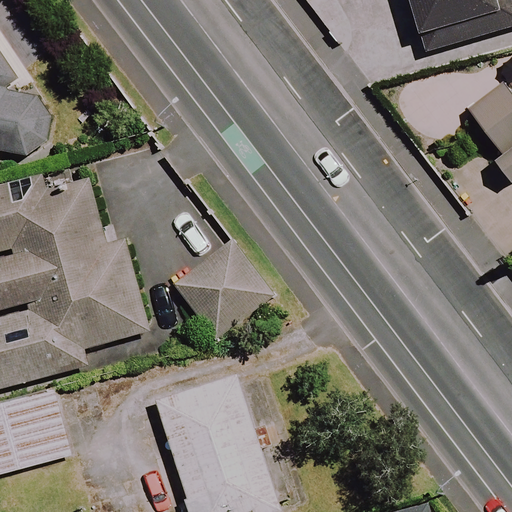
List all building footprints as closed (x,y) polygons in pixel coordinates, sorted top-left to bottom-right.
[(511,0),(407,0),(418,42),(478,27),(481,39),(511,31),(511,0)] [(511,52),(480,77),(495,96),(454,127),(507,195),(511,191),(511,52)] [(60,111),(4,87),(9,77),(0,72),(0,156),(12,148),(39,160),(60,111)] [(0,388),(97,360),(94,349),(151,331),(121,231),(104,236),(85,175),(45,187),(41,174),(0,186),(0,388)] [(277,511),(236,380),(160,404),(171,438),(160,441),(182,511),(277,511)] [(0,478),(67,460),(50,396),(0,409),(0,478)]
